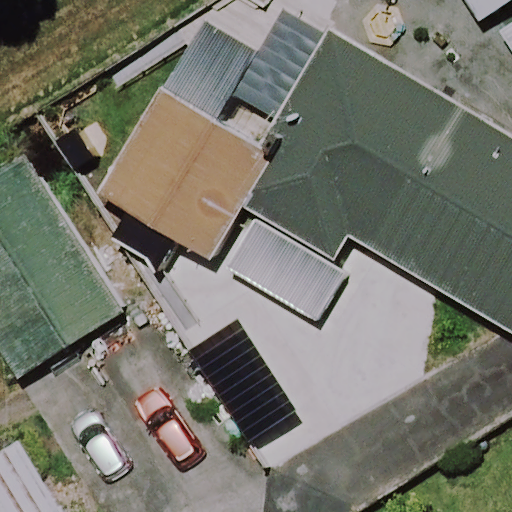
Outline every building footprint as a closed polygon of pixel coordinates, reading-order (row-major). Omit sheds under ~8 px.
[(511,0),(455,0),(473,27),(486,19),(511,59),(511,0)] [(266,149),(233,221),(334,269),(343,250),(511,330),(511,149),(311,54),(266,149)] [(233,221),(266,149),(137,88),(83,213),(209,273),(233,221)] [(110,326),(23,179),(0,192),(0,366),(11,384),(110,326)] [(0,511),(56,511),(16,450),(0,459),(0,511)]
